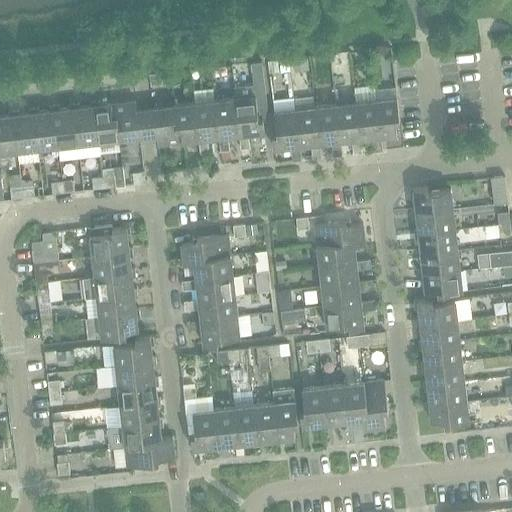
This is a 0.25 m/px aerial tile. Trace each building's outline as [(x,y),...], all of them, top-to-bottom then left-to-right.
[(245,72),(243,62),(229,63),(228,56),(202,58),(204,77),(245,72)] [(308,58),(294,59),(295,71),(309,69),(308,58)] [(269,72),(281,70),(280,59),(268,60),(269,72)] [(252,84),(234,87),(236,97),(238,120),(242,120),(244,133),(248,133),(264,131),(263,117),(269,116),(263,73),(262,61),(250,63),(251,74),(252,84)] [(310,71),(299,72),(301,86),(312,85),(310,71)] [(151,85),(163,84),(161,73),(150,74),(151,85)] [(376,137),(372,137),(373,152),(382,151),(381,136),(397,134),(395,122),(400,121),(400,120),(398,110),(397,100),(397,98),(396,90),(396,87),(375,89),(376,100),(379,123),(375,124),(376,137)] [(213,88),(193,90),(195,102),(197,125),(201,124),(203,138),(207,138),(219,136),(220,151),(229,150),(227,135),(223,136),(222,122),(217,122),(215,100),(213,88)] [(238,120),(236,97),(215,100),(217,122),(222,122),(223,136),(227,135),(239,134),(241,148),(250,147),(248,133),(244,133),(242,120),(238,120)] [(136,100),(111,103),(112,117),(117,116),(119,139),(140,137),(139,123),(148,121),(155,121),(154,106),(147,107),(137,108),(136,100)] [(360,138),(372,137),(376,137),(375,124),(379,123),(376,100),(356,102),(358,125),(354,125),(356,139),(351,140),(353,154),(361,153),(360,138)] [(99,142),(119,139),(117,116),(112,117),(111,103),(100,104),(100,101),(89,102),(90,105),(92,119),(96,119),(99,142)] [(209,152),(207,138),(203,138),(201,124),(197,125),(195,102),(175,104),(177,127),(182,126),(183,140),(199,139),(200,153),(209,152)] [(340,141),(351,140),(356,139),(354,125),(358,125),(356,102),(336,105),(338,127),(334,128),(335,142),(331,142),(332,156),(341,155),(340,141)] [(79,144),(99,142),(96,119),(92,119),(90,105),(79,107),(79,103),(69,104),(70,108),(70,107),(72,121),(76,121),(79,144)] [(177,127),(175,104),(154,106),(155,121),(148,121),(139,123),(140,137),(150,136),(157,135),(158,143),(183,140),(182,126),(177,127)] [(56,123),(58,146),(79,144),(76,121),(72,121),(70,107),(70,108),(59,109),(59,105),(49,107),(49,110),(50,110),(51,124),(56,123)] [(320,143),(331,142),(335,142),(334,128),(338,127),(336,105),(316,107),(318,130),(314,130),(315,144),(311,144),(312,158),(321,157),(320,143)] [(299,146),(311,144),(315,144),(314,130),(318,130),(316,107),(295,109),(298,132),(294,132),(295,146),(291,147),(292,161),(301,160),(299,146)] [(36,125),(38,148),(58,146),(56,123),(51,124),(50,110),(49,110),(39,111),(39,108),(29,109),(29,112),(30,112),(31,126),(36,125)] [(274,148),(291,147),(295,146),(294,132),(298,132),(295,109),(274,111),(277,134),(273,134),(274,148)] [(30,112),(29,112),(19,113),(18,110),(8,111),(8,115),(9,115),(11,129),(15,128),(18,151),(38,148),(36,125),(31,126),(30,112)] [(0,152),(18,151),(15,128),(11,129),(9,115),(8,115),(0,115),(0,152)] [(113,167),(102,169),(103,177),(104,188),(116,187),(125,186),(122,166),(113,167)] [(133,185),(145,184),(144,173),(132,174),(133,185)] [(494,203),(508,202),(505,175),(491,176),(494,203)] [(103,177),(92,178),(93,189),(104,188),(103,177)] [(74,180),(62,181),(64,193),(75,191),(74,180)] [(62,181),(51,182),(52,194),(64,193),(62,181)] [(33,184),(22,185),(23,197),(35,196),(33,184)] [(22,185),(11,187),(12,198),(23,197),(22,185)] [(415,198),(416,207),(416,208),(430,206),(430,210),(453,208),(450,188),(428,190),(428,186),(410,188),(411,198),(415,198)] [(109,202),(109,212),(125,213),(125,202),(109,202)] [(455,229),(453,208),(430,210),(430,206),(416,208),(416,207),(412,208),(413,218),(417,218),(418,228),(432,227),(433,231),(455,229)] [(509,211),(498,213),(499,224),(511,223),(509,211)] [(298,229),(309,228),(308,216),(296,218),(298,229)] [(355,245),(355,246),(365,245),(363,223),(351,225),(351,221),(315,225),(318,245),(340,243),(341,247),(355,245)] [(255,223),(245,224),(246,234),(256,233),(255,223)] [(511,223),(499,224),(500,235),(511,234),(511,223)] [(234,236),(246,235),(245,224),(233,225),(234,236)] [(90,235),(93,255),(115,253),(115,249),(129,247),(128,237),(131,236),(130,227),(112,229),(112,233),(90,235)] [(458,249),(455,229),(433,231),(432,227),(418,228),(414,228),(415,238),(419,238),(420,248),(434,247),(435,251),(458,249)] [(34,262),(59,260),(56,232),(43,233),(43,241),(32,242),(33,253),(34,262)] [(183,265),(194,263),(208,262),(208,257),(231,255),(228,234),(193,238),(193,242),(181,244),(183,265)] [(356,261),(355,246),(355,245),(341,247),(340,243),(318,245),(320,265),(343,263),(343,267),(357,266),(357,270),(372,268),(371,260),(356,261)] [(131,268),(131,267),(130,257),(134,256),(132,246),(129,247),(115,249),(115,253),(93,255),(95,276),(118,274),(117,269),(131,268)] [(460,269),(458,249),(435,251),(434,247),(420,248),(417,248),(418,259),(421,258),(423,268),(423,269),(437,267),(437,272),(460,269)] [(511,250),(490,252),(492,266),(504,265),(511,263),(511,250)] [(210,277),(233,275),(231,255),(208,257),(208,262),(194,263),(196,279),(182,280),(183,289),(197,288),(197,283),(210,282),(210,277)] [(59,260),(34,262),(37,283),(48,282),(47,274),(61,272),(59,260)] [(286,260),(275,261),(276,270),(287,269),(286,260)] [(359,286),(360,290),(374,289),(373,280),(359,282),(357,270),(357,266),(343,267),(343,263),(320,265),(322,285),(345,283),(345,287),(359,286)] [(95,276),(83,277),(85,298),(97,296),(120,294),(119,290),(133,288),(133,287),(132,277),(136,277),(135,267),(131,267),(131,268),(117,269),(118,274),(95,276)] [(462,290),(460,269),(437,272),(437,267),(423,269),(423,268),(419,269),(420,279),(424,279),(425,290),(439,288),(439,293),(462,290)] [(185,309),(199,308),(199,303),(213,302),(212,297),(235,295),(233,275),(210,277),(210,282),(197,283),(197,288),(198,299),(184,301),(185,309)] [(269,280),(261,281),(262,292),(271,291),(269,280)] [(48,282),(37,283),(38,294),(50,293),(48,282)] [(361,302),(360,290),(359,286),(345,287),(345,283),(322,285),(324,306),(347,303),(348,307),(362,306),(362,310),(376,309),(375,300),(361,302)] [(136,308),(134,297),(138,297),(137,287),(133,287),(133,288),(119,290),(120,294),(97,296),(99,317),(122,314),(122,310),(136,308)] [(215,318),(237,315),(235,295),(212,297),(213,302),(199,303),(199,308),(201,319),(186,321),(187,330),(202,328),(201,324),(215,322),(215,318)] [(434,298),(416,300),(417,310),(421,309),(422,319),(436,318),(437,322),(459,320),(472,318),(470,298),(457,300),(434,302),(434,298)] [(291,300),(280,301),(281,311),(292,309),(291,300)] [(364,327),(362,310),(362,306),(348,307),(347,303),(324,306),(326,326),(349,324),(349,328),(364,327)] [(82,326),(95,327),(96,307),(84,307),(82,326)] [(139,307),(136,308),(122,310),(122,314),(99,317),(102,337),(125,335),(125,331),(138,329),(137,318),(140,317),(139,307)] [(282,322),(293,321),(305,320),(304,308),(281,311),(282,322)] [(52,311),(40,312),(42,324),(53,322),(52,311)] [(263,324),(274,323),(273,312),(262,313),(263,324)] [(204,344),(218,342),(217,338),(240,336),(237,315),(215,318),(215,322),(201,324),(202,328),(204,344)] [(422,319),(418,319),(420,330),(423,329),(424,339),(424,340),(438,338),(439,343),(462,340),(459,320),(437,322),(436,318),(422,319)] [(53,322),(42,324),(43,335),(55,334),(53,322)] [(369,333),(358,334),(359,345),(371,344),(369,333)] [(151,355),(151,354),(150,345),(154,344),(153,334),(135,336),(135,341),(113,343),(116,364),(138,361),(138,357),(151,355)] [(358,334),(347,335),(348,347),(359,345),(358,334)] [(329,338),(318,339),(319,350),(330,349),(329,338)] [(441,363),(464,361),(462,340),(439,343),(438,338),(424,340),(424,339),(421,340),(422,350),(425,349),(426,360),(441,359),(441,363)] [(318,339),(306,340),(307,351),(319,350),(318,339)] [(279,343),(268,345),(270,356),(281,355),(279,343)] [(271,371),(270,356),(268,345),(257,346),(258,357),(260,372),(271,371)] [(73,348),(56,350),(58,362),(58,365),(74,363),(73,348)] [(239,348),(227,349),(229,360),(240,359),(239,348)] [(227,349),(216,350),(217,362),(229,360),(227,349)] [(46,363),(58,362),(56,350),(45,351),(46,363)] [(116,364),(118,384),(140,382),(140,377),(154,376),(154,375),(152,365),(156,365),(155,354),(151,354),(151,355),(138,357),(138,361),(116,364)] [(443,383),(466,381),(464,361),(441,363),(441,359),(426,360),(423,360),(424,370),(427,369),(428,380),(428,381),(443,379),(443,383)] [(192,364),(176,366),(178,378),(193,376),(192,364)] [(156,396),(155,385),(158,385),(157,375),(154,375),(154,376),(140,377),(140,382),(118,384),(120,405),(143,402),(142,398),(156,396)] [(390,378),(383,379),(385,392),(391,391),(390,378)] [(383,379),(363,381),(366,404),(361,404),(363,418),(362,418),(363,429),(385,427),(383,414),(387,414),(385,392),(383,379)] [(445,404),(468,401),(466,381),(443,383),(443,379),(428,381),(428,380),(425,380),(426,390),(430,390),(431,400),(431,401),(445,399),(445,404)] [(60,380),(48,381),(50,393),(61,391),(60,380)] [(352,420),(362,418),(363,418),(361,404),(366,404),(363,381),(342,383),(345,406),(341,407),(342,420),(342,421),(342,424),(352,423),(352,420)] [(332,422),(342,421),(342,420),(341,407),(345,406),(342,383),(322,385),(325,408),(321,409),(322,423),(322,426),(332,425),(332,422)] [(325,408),(322,385),(302,388),(304,410),(300,410),(302,429),(312,428),(311,424),(322,423),(321,409),(325,408)] [(184,399),(196,398),(195,386),(183,387),(184,399)] [(294,387),(273,389),(274,401),(277,424),(272,424),(274,438),(274,442),(284,441),(284,437),(295,436),(293,422),(298,422),(295,399),(294,387)] [(76,389),(66,391),(67,400),(78,399),(76,389)] [(61,391),(50,393),(51,404),(63,403),(61,391)] [(120,405),(122,425),(145,422),(145,418),(159,417),(158,416),(157,406),(161,405),(159,395),(156,396),(142,398),(143,402),(120,405)] [(431,401),(431,400),(427,401),(428,411),(432,410),(433,421),(446,420),(447,424),(470,421),(468,401),(445,404),(445,399),(431,401)] [(263,440),(274,438),(272,424),(277,424),(274,401),(254,403),(256,426),(252,427),(254,440),(253,440),(253,444),(264,443),(263,440)] [(243,442),(253,440),(254,440),(252,427),(256,426),(254,403),(234,405),(236,428),(232,429),(234,443),(233,443),(233,447),(243,445),(243,442)] [(222,444),(233,443),(234,443),(232,429),(236,428),(234,405),(213,408),(216,431),(212,431),(213,445),(213,449),(223,448),(222,444)] [(216,431),(213,408),(193,410),(193,412),(195,433),(191,433),(193,451),(203,450),(202,446),(213,445),(212,431),(216,431)] [(193,412),(186,413),(188,433),(191,433),(195,433),(193,412)] [(112,447),(124,445),(147,443),(147,438),(161,437),(161,436),(159,426),(163,425),(162,416),(158,416),(159,417),(145,418),(145,422),(122,425),(109,426),(112,447)] [(65,421),(53,422),(54,433),(66,432),(65,421)] [(66,432),(54,433),(55,444),(67,443),(66,432)] [(172,435),(161,436),(161,437),(147,438),(147,443),(124,445),(127,466),(163,462),(162,458),(174,456),(172,435)] [(83,445),(90,462),(102,456),(95,440),(83,445)] [(59,475),(70,473),(69,462),(58,463),(59,475)]
